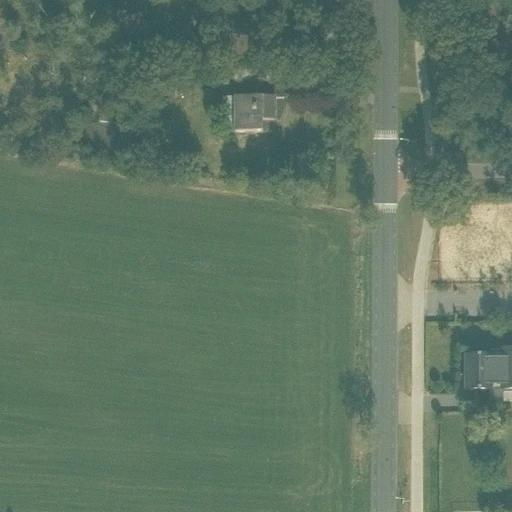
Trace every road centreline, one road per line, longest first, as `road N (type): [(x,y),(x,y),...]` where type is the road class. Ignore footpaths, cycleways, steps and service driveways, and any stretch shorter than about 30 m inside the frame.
road 1 (tertiary): [(384,511),(383,172)]
road 2 (tertiary): [(383,172),(384,0)]
